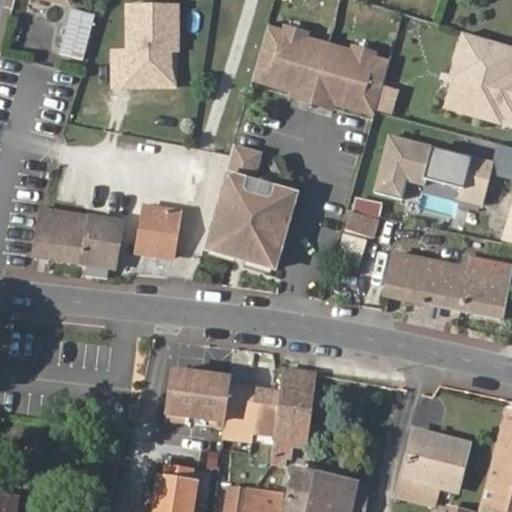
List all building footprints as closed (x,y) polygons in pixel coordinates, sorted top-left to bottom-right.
[(155,84),(170,68),(170,53),(170,44),(178,44),(177,8),(127,9),(127,54),(112,54),(113,90),(129,90),(129,84),(155,84)] [(88,14),(66,9),(54,52),(76,57),(88,14)] [(337,94),(375,105),(390,53),(370,48),(366,42),(357,39),(351,43),(310,32),(307,25),(296,22),(290,25),(269,20),(254,71),(293,82),(315,88),(337,94)] [(453,74),(474,80),(464,111),(489,119),(491,111),(511,117),(511,46),(466,33),(453,74)] [(170,53),(178,53),(178,44),(170,44),(170,53)] [(129,90),(177,90),(170,68),(155,84),(129,84),(129,90)] [(464,111),(474,80),(453,74),(444,105),(464,111)] [(292,88),(314,94),(315,88),(293,82),(292,88)] [(398,88),(384,84),(377,108),(391,112),(398,88)] [(314,94),(335,100),(337,94),(315,88),(314,94)] [(375,190),(403,197),(409,172),(463,185),(464,181),(485,186),(492,160),(389,134),(375,190)] [(494,172),(511,175),(511,143),(500,141),(494,172)] [(245,260),(272,267),(293,195),(256,184),(263,156),(232,148),(230,155),(204,248),(235,257),(237,251),(247,253),(245,260)] [(485,186),(464,181),(463,185),(461,195),(482,200),(485,186)] [(349,197),(346,209),(371,214),(373,202),(349,197)] [(179,213),(144,207),(136,253),(172,259),(179,213)] [(371,214),(346,209),(341,226),(371,232),(374,215),(371,214)] [(116,271),(123,223),(41,210),(32,258),(116,271)] [(235,257),(245,260),(247,253),(237,251),(235,257)] [(459,266),(395,253),(387,296),(500,317),(509,265),(461,256),(459,266)] [(292,447),(300,448),(308,369),(296,367),(282,366),(279,392),(229,386),(223,428),(253,431),(273,433),(269,461),(279,462),(289,464),(292,447)] [(300,448),(308,449),(316,370),(308,369),(300,448)] [(222,438),(223,428),(229,386),(171,378),(166,421),(205,426),(204,436),(222,438)] [(511,511),(511,410),(508,409),(480,511),(511,511)] [(222,438),(253,441),(253,431),(223,428),(222,438)] [(437,443),(438,437),(414,432),(400,498),(431,505),(436,485),(456,490),(465,450),(437,443)] [(465,450),(467,443),(438,437),(437,443),(465,450)] [(0,446),(0,511),(46,511),(49,493),(0,486),(0,452),(1,446),(0,446)] [(165,476),(158,476),(152,511),(191,511),(195,480),(189,480),(190,470),(165,467),(165,476)] [(367,511),(373,487),(295,468),(285,511),(367,511)] [(225,511),(276,511),(278,494),(271,493),(228,489),(225,511)]
